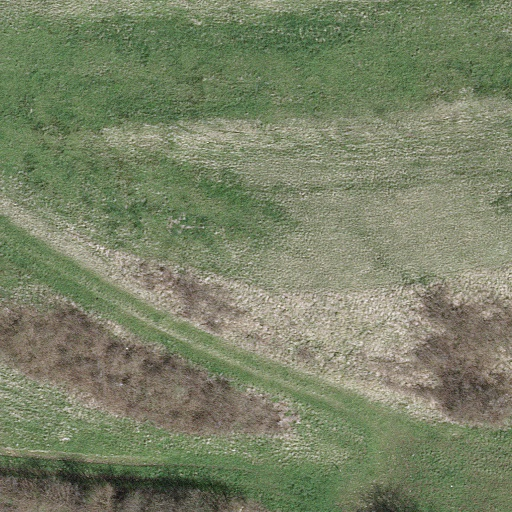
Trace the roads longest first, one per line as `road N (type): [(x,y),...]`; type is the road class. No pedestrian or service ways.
road 1 (track): [(0,224),(187,334),(468,448)]
road 2 (track): [(0,464),(289,492),(375,488),(468,448)]
